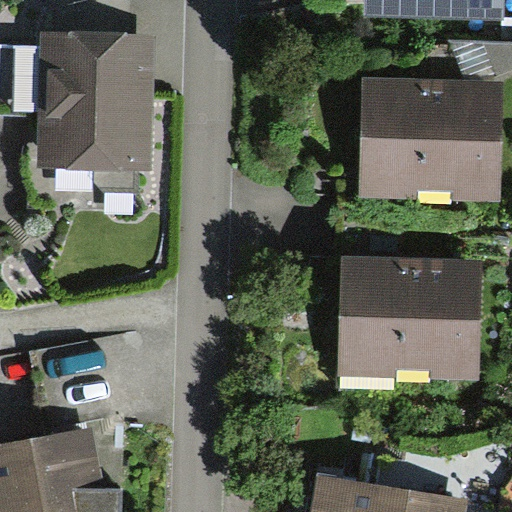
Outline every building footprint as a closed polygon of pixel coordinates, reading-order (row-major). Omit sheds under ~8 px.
[(364,0),(363,25),(506,30),(506,0),(364,0)] [(0,123),(37,125),(35,175),(154,179),(159,42),(43,38),(43,48),(0,46),(0,123)] [(511,49),(483,49),(497,84),(511,77),(511,49)] [(365,84),(361,204),(503,209),(507,89),(365,84)] [(342,265),(338,383),(481,387),(485,269),(342,265)] [(85,347),(31,355),(43,428),(97,420),(85,347)] [(0,452),(0,511),(124,511),(125,498),(106,499),(93,435),(0,452)] [(319,483),(314,511),(469,511),(470,506),(413,497),(418,464),(374,457),(369,491),(319,483)]
